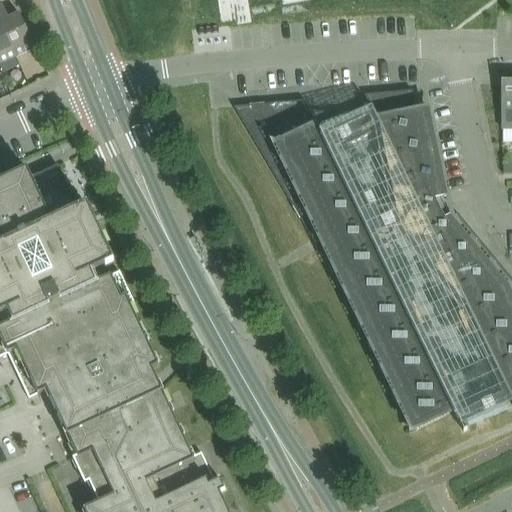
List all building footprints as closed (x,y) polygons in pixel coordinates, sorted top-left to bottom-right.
[(0,3),(0,19),(17,56),(36,47),(20,13),(9,18),(2,2),(0,3)] [(0,64),(17,56),(0,19),(0,64)] [(511,85),(502,85),(502,130),(511,129),(511,85)] [(305,101),(233,108),(319,251),(324,248),(412,431),(453,412),(461,428),(511,403),(511,296),(508,289),(511,287),(511,280),(457,214),(444,220),(435,200),(447,197),(429,110),(417,113),(412,91),(364,96),(370,108),(320,133),(305,101)] [(503,175),(511,174),(511,162),(503,163),(503,175)] [(0,328),(0,358),(7,355),(29,400),(45,392),(46,393),(77,457),(72,459),(74,462),(78,459),(82,466),(77,469),(84,484),(93,480),(96,487),(92,489),(98,502),(83,509),(84,511),(88,510),(89,511),(228,511),(219,492),(224,489),(219,480),(214,482),(201,454),(188,460),(185,453),(189,451),(182,435),(177,438),(174,431),(179,429),(171,412),(167,415),(163,408),(168,406),(161,390),(156,392),(153,385),(158,383),(151,370),(158,367),(157,365),(152,367),(149,360),(154,358),(146,342),(142,344),(138,337),(143,335),(130,306),(125,309),(121,302),(131,297),(123,282),(119,284),(115,277),(120,275),(119,273),(101,281),(97,271),(104,267),(98,254),(107,250),(92,218),(84,222),(78,210),(57,166),(17,185),(13,177),(0,182),(0,316),(4,326),(0,328)]
